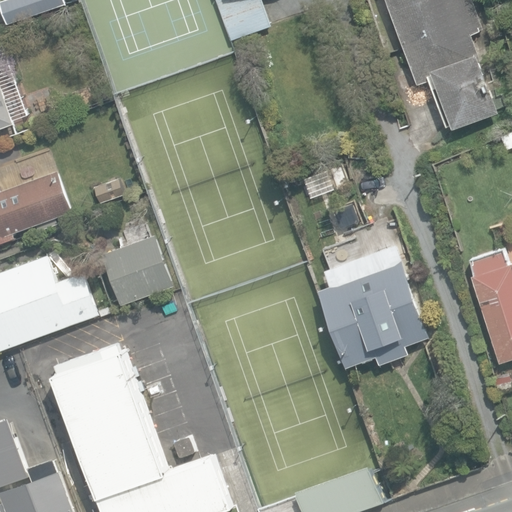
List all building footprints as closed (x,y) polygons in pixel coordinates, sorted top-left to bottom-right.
[(3,0),(2,1),(9,23),(67,3),(66,0),(3,0)] [(217,0),(231,40),(273,26),(263,0),(217,0)] [(388,0),(418,85),(430,81),(446,128),(456,125),(457,128),(501,113),(474,33),(482,31),(471,0),(388,0)] [(67,36),(85,29),(79,13),(61,20),(67,36)] [(0,127),(18,121),(0,72),(0,127)] [(511,131),(503,135),(508,148),(511,146),(511,131)] [(0,243),(18,237),(16,231),(73,210),(59,170),(1,191),(0,188),(0,243)] [(95,185),(101,203),(125,195),(119,177),(95,185)] [(105,252),(123,303),(176,284),(159,233),(105,252)] [(311,241),(321,271),(340,265),(329,233),(311,241)] [(499,352),(502,360),(511,357),(511,260),(510,262),(505,248),(472,258),(476,273),(475,274),(476,279),(475,282),(479,294),(482,296),(495,337),(494,339),(496,351),(499,352)] [(0,350),(101,314),(86,270),(61,279),(51,252),(0,270),(0,350)] [(322,287),(349,365),(379,355),(382,363),(411,353),(408,345),(430,338),(402,259),(322,287)] [(81,437),(107,511),(220,511),(233,508),(214,454),(168,470),(124,341),(57,364),(76,420),(66,423),(71,440),(81,437)] [(494,376),(500,392),(511,388),(511,374),(510,371),(494,376)] [(0,419),(0,485),(31,474),(10,416),(0,419)] [(176,440),(181,456),(197,451),(191,435),(176,440)] [(80,511),(59,455),(32,465),(37,478),(0,491),(4,502),(1,503),(4,511),(0,511),(80,511)] [(352,511),(384,501),(370,463),(299,488),(301,493),(260,507),(261,511),(352,511)]
